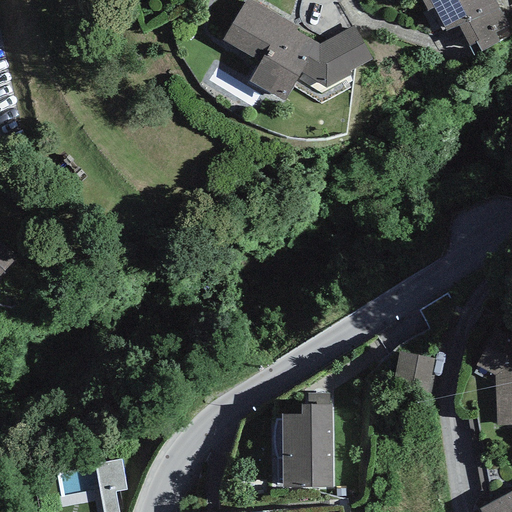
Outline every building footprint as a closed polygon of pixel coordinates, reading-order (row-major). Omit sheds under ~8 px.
[(251,0),(245,0),(222,40),(260,62),(248,81),(284,101),(293,88),(320,105),(350,88),(348,83),(352,82),(350,76),(351,75),(349,71),(372,60),(354,25),(319,44),(296,31),(298,27),(251,0)] [(494,0),(421,0),(428,12),(434,8),(447,32),(458,26),(474,56),(500,42),(495,33),(508,26),(494,0)] [(0,275),(16,259),(0,244),(0,275)] [(511,342),(494,333),(476,366),(495,376),(496,426),(511,425),(511,342)] [(437,360),(397,354),(391,397),(430,403),(437,360)] [(329,394),(308,394),(308,405),(301,405),(301,415),(281,415),(282,489),(333,488),(332,404),(329,404),(329,394)] [(121,461),(96,466),(104,511),(119,511),(116,494),(127,492),(121,461)] [(511,511),(511,491),(479,509),(480,511),(511,511)]
